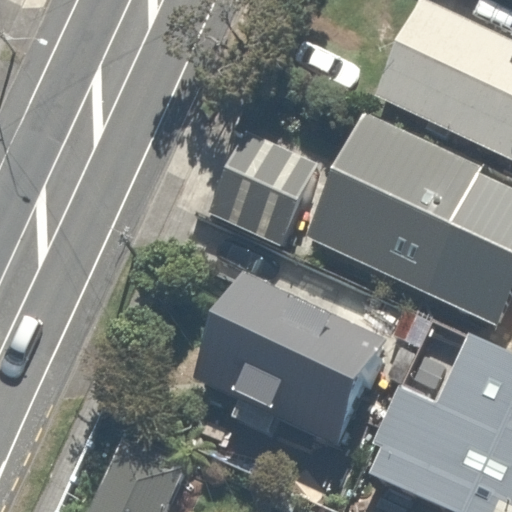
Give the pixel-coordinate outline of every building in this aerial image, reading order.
[(511,45),(428,6),(381,106),(511,167),(511,45)] [(494,178),(371,121),(313,246),(436,303),(439,296),(497,322),(511,289),(511,241),(502,237),(511,214),(511,196),(490,187),(494,178)] [(324,172),(251,139),(213,221),(285,254),(324,172)] [(345,455),(394,348),(250,280),(199,387),(243,407),(235,423),(272,440),(279,425),(345,455)] [(439,511),(511,511),(511,358),(475,342),(443,411),(405,392),(376,450),(386,454),(374,481),(439,511)] [(173,511),(192,471),(128,445),(97,511),(173,511)]
